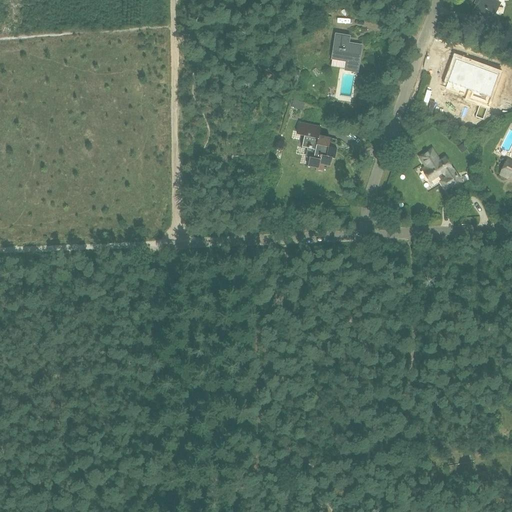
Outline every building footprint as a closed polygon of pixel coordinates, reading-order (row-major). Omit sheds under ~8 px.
[(504,9),(499,6),(500,4),(492,0),(476,0),(475,3),(477,5),(474,11),(484,16),(487,10),(495,14),(500,16),(504,9)] [(357,73),(361,46),(347,44),(348,37),(335,35),(332,60),(348,62),(347,71),(357,73)] [(497,75),(458,61),(458,62),(450,83),(448,90),(470,98),(481,101),(480,103),(489,106),(490,103),(486,101),(492,85),(493,86),(497,75)] [(334,160),(336,149),(335,149),(336,143),(329,142),(330,139),(319,137),(321,127),(299,123),(297,135),(304,137),(302,148),(307,149),(305,158),(309,159),(307,167),(316,169),(315,171),(323,173),(324,166),(330,167),(332,159),(334,160)] [(440,162),(432,149),(420,157),(422,157),(427,166),(422,169),(429,181),(439,175),(442,180),(440,181),(445,189),(451,185),(452,187),(460,182),(445,158),(440,162)] [(511,162),(508,161),(502,173),(511,178),(511,162)]
